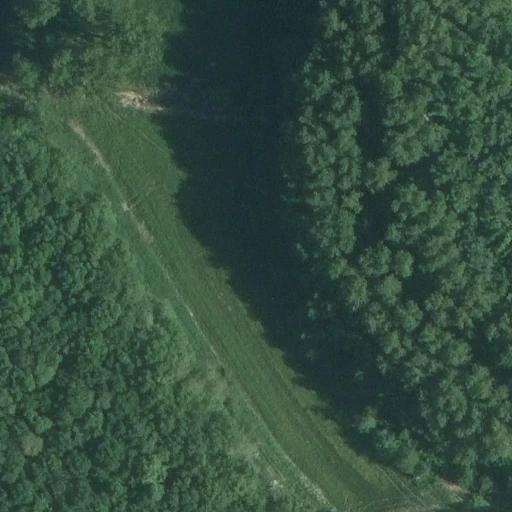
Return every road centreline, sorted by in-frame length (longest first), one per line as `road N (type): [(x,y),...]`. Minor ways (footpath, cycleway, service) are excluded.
road 1 (track): [(511,489),(414,441),(373,401),(331,354),(284,252),(277,152),(316,0)]
road 2 (track): [(0,111),(52,122),(300,511)]
